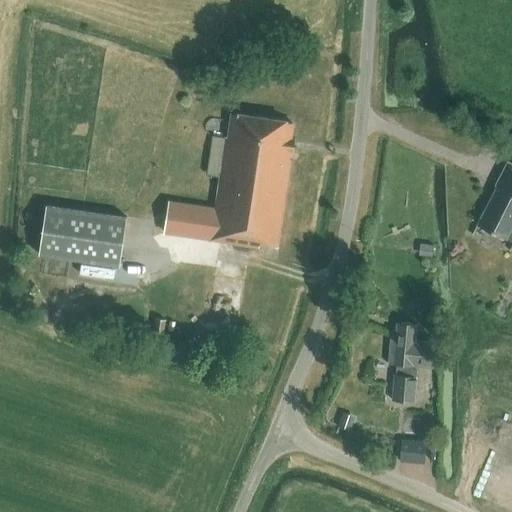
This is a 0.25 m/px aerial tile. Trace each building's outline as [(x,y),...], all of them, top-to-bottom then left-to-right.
[(234,240),(277,246),(292,138),(287,138),(290,121),(231,112),(230,122),(228,136),(224,136),(214,206),(171,200),(167,230),(205,236),(204,245),(233,249),(234,240)] [(478,223),(511,240),(511,166),(508,164),(498,186),(497,185),(478,223)] [(127,213),(46,202),(39,251),(120,263),(127,213)] [(433,245),(423,243),(421,255),(431,257),(433,245)] [(152,330),(162,331),(164,318),(154,316),(152,330)] [(415,322),(396,321),(395,335),(390,334),(388,362),(399,363),(398,374),(397,374),(395,398),(409,399),(411,375),(406,375),(407,363),(429,364),(430,346),(413,345),(415,322)] [(355,416),(342,412),(337,428),(349,432),(355,416)] [(421,439),(397,437),(395,457),(419,459),(421,439)]
